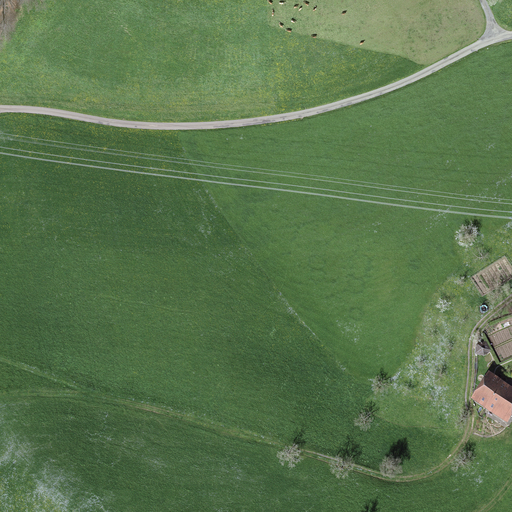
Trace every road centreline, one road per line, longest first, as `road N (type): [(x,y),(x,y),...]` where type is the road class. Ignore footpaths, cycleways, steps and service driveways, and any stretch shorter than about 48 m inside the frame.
road 1 (track): [(0,396),(103,396),(376,475),(422,477),(465,438),(474,330),(511,298)]
road 2 (track): [(0,108),(160,126),(237,123),(376,93),(511,35)]
